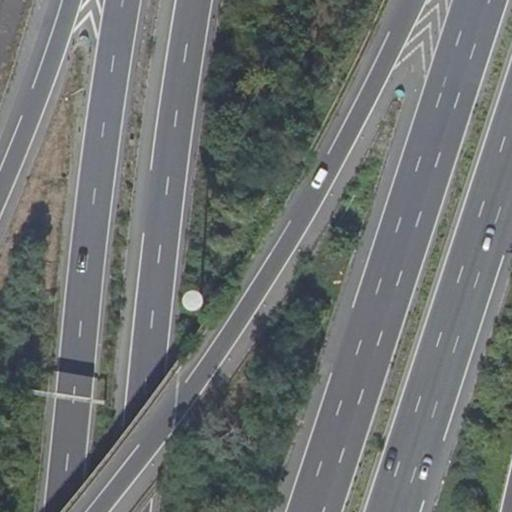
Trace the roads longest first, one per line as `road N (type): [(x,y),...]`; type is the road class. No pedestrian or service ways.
road 1 (motorway): [(414,0),(324,184),(260,289),(101,511)]
road 2 (motorway): [(480,0),(315,511)]
road 3 (motorway): [(192,0),(129,511)]
road 4 (motorway): [(122,0),(94,174),(63,511)]
road 5 (motorway): [(355,0),(340,177),(343,511)]
road 6 (motorway): [(388,0),(376,177),(373,511)]
road 7 (motorway): [(391,511),(511,144)]
road 8 (motorway): [(69,0),(0,184)]
